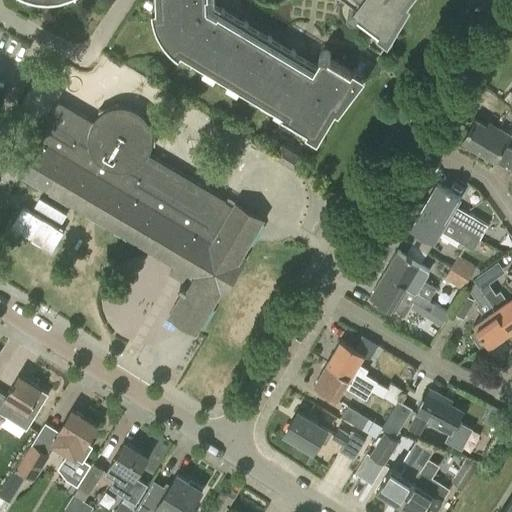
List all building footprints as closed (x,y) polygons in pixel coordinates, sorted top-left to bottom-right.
[(173,51),(178,55),(179,56),(188,51),(280,107),(283,102),(291,107),(285,117),(316,136),(331,117),(330,116),(328,115),(334,105),(338,108),(360,78),(329,59),(330,58),(331,57),(331,56),(331,55),(331,54),(330,53),(330,52),(329,51),(327,50),(326,50),(324,50),(323,50),(322,51),(321,52),(320,53),(319,55),(320,56),(320,57),(321,59),(313,70),(219,13),(217,15),(206,8),(205,0),(159,0),(160,9),(152,10),(153,14),(153,17),(154,21),(155,24),(157,28),(158,30),(161,36),(163,39),(165,42),(167,45),(171,49),(173,51)] [(359,0),(360,0),(354,8),(353,8),(351,8),(350,9),(349,10),(348,11),(347,12),(347,13),(347,14),(347,15),(348,17),(349,18),(350,19),(351,19),(352,19),(353,20),(355,19),(356,19),(356,18),(357,18),(358,16),(387,38),(406,6),(403,4),(405,0),(359,0)] [(511,93),(509,91),(503,100),(511,106),(511,93)] [(225,201),(226,199),(148,153),(150,149),(151,144),(152,140),(152,137),(151,133),(151,128),(149,124),(148,122),(147,120),(144,116),(141,113),(138,111),(134,109),(129,107),(124,106),(119,106),(114,106),(109,108),(105,110),(100,113),(96,116),(93,121),(57,99),(41,128),(44,129),(40,136),(30,130),(9,166),(22,174),(149,248),(174,264),(170,272),(176,276),(188,283),(185,287),(181,284),(179,287),(184,289),(169,315),(197,331),(221,291),(224,293),(245,258),(241,256),(251,240),(263,219),(235,203),(234,206),(225,201)] [(475,119),(462,141),(495,161),(504,167),(506,164),(511,167),(511,149),(505,145),(510,135),(498,128),(496,131),(475,119)] [(275,155),(296,168),(302,156),(282,144),(275,155)] [(437,183),(424,205),(479,239),(488,224),(467,212),(463,212),(454,207),(460,197),(437,183)] [(473,249),(479,239),(424,205),(410,228),(434,242),(441,229),(465,244),(473,249)] [(52,251),(64,231),(23,207),(11,227),(52,251)] [(436,288),(424,280),(431,269),(397,249),(384,271),(430,299),(436,288)] [(457,256),(450,268),(469,279),(476,266),(457,256)] [(499,261),(473,278),(509,331),(511,329),(511,296),(507,300),(500,290),(495,294),(488,283),(505,271),(499,261)] [(463,289),(469,279),(450,268),(444,279),(463,289)] [(435,304),(429,300),(430,299),(384,271),(370,294),(404,315),(413,301),(431,312),(435,304)] [(489,346),(509,331),(473,278),(475,282),(468,287),(479,305),(476,307),(483,317),(473,324),(477,330),(470,334),(480,347),(486,343),(489,346)] [(452,313),(463,319),(474,300),(464,294),(452,313)] [(341,340),(327,362),(350,376),(359,382),(372,390),(396,404),(398,401),(401,395),(366,374),(367,372),(357,366),(364,354),(341,340)] [(345,385),(354,390),(359,382),(350,376),(327,362),(314,384),(329,394),(337,398),(345,385)] [(0,403),(0,413),(27,430),(49,393),(18,375),(0,403)] [(367,398),(372,390),(359,382),(354,390),(367,398)] [(462,448),(472,429),(458,421),(463,411),(440,398),(442,395),(429,388),(417,412),(418,412),(409,428),(419,434),(428,418),(451,430),(446,440),(462,448)] [(397,434),(412,408),(398,401),(396,404),(380,429),(397,434)] [(348,406),(341,417),(362,429),(369,418),(348,406)] [(97,424),(72,408),(59,430),(45,421),(16,469),(34,481),(50,455),(47,453),(53,444),(82,462),(92,447),(85,442),(97,424)] [(325,444),(332,432),(326,428),(298,411),(284,433),(313,450),(319,440),(325,444)] [(338,428),(331,438),(343,445),(339,451),(353,459),(366,439),(352,430),(349,434),(338,428)] [(399,441),(384,432),(370,456),(384,465),(399,441)] [(110,463),(112,464),(105,475),(114,481),(109,488),(135,504),(148,484),(136,477),(149,456),(124,441),(110,463)] [(428,457),(412,481),(398,505),(409,511),(424,511),(425,511),(426,511),(434,511),(442,500),(450,488),(432,477),(440,465),(428,457)] [(477,464),(465,457),(451,482),(463,489),(477,464)] [(85,501),(105,469),(94,463),(65,509),(69,511),(90,511),(94,506),(85,501)] [(376,491),(398,505),(412,481),(390,468),(376,491)] [(177,474),(168,488),(154,479),(133,511),(148,511),(152,506),(162,511),(188,511),(202,490),(202,489),(203,487),(190,479),(189,481),(177,474)] [(511,511),(511,497),(502,511),(511,511)]
